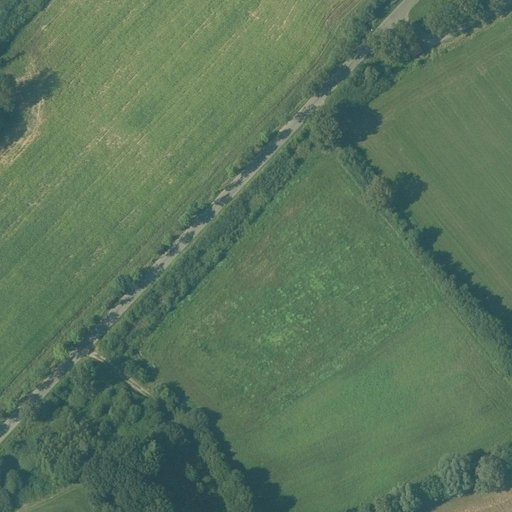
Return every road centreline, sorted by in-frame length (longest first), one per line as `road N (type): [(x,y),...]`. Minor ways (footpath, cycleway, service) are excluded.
road 1 (unclassified): [(394,18),(0,435)]
road 2 (track): [(228,511),(185,435),(83,347)]
road 3 (unclassified): [(511,1),(431,39),(394,18)]
